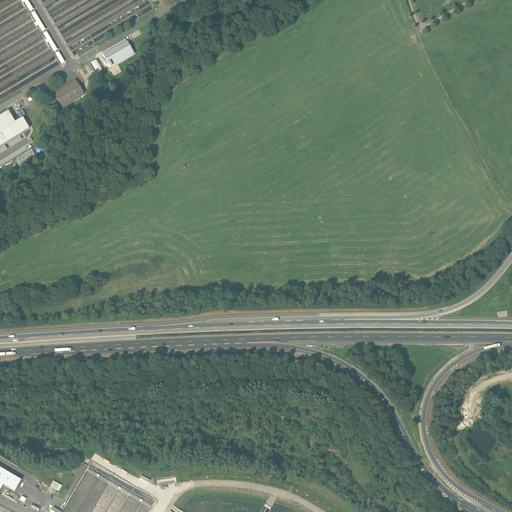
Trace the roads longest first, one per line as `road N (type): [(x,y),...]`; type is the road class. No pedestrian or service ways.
road 1 (motorway): [(369,325),(0,341)]
road 2 (motorway): [(241,342),(311,353),(357,374),(390,407),(432,481),(477,511)]
road 3 (motorway): [(241,342),(511,338)]
road 4 (motorway): [(497,511),(444,475),(424,419),(449,368),(511,345)]
road 5 (motorway): [(0,354),(241,342)]
road 6 (motorway): [(511,257),(464,304),(369,325)]
road 7 (motorway): [(511,325),(369,325)]
